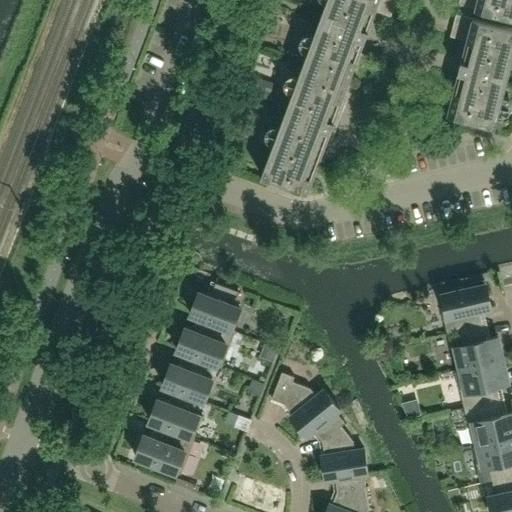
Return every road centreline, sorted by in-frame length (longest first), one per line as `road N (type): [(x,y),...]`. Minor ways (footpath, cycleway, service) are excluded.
road 1 (residential): [(511,165),(321,208),(278,205),(138,153)]
road 2 (unclassified): [(21,445),(100,235)]
road 3 (residential): [(96,473),(175,265)]
road 4 (residential): [(138,153),(198,0)]
